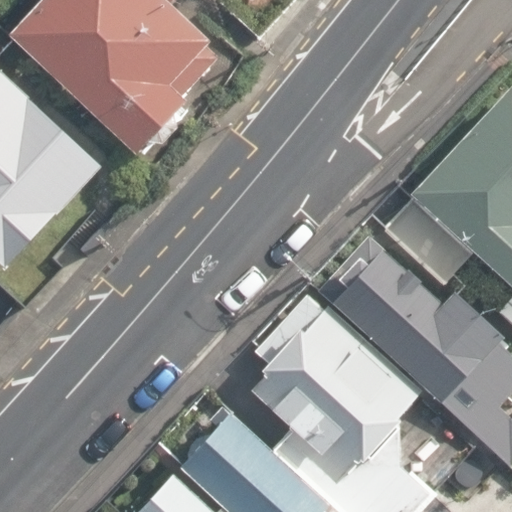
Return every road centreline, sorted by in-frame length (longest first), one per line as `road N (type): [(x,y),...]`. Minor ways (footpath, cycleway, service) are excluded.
road 1 (tertiary): [(274,186),(0,482)]
road 2 (residential): [(505,0),(378,135),(274,186)]
road 3 (tertiary): [(402,0),(274,186)]
